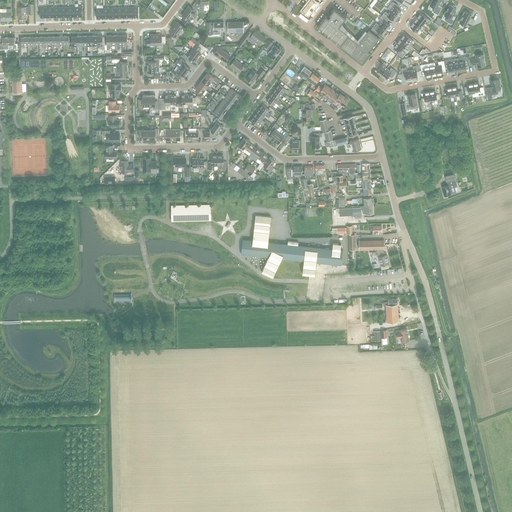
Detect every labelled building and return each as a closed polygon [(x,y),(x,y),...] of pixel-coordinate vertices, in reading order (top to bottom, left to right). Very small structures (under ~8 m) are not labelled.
[(201,13),(204,13),(204,4),(208,4),(208,0),(200,0),(201,0),(197,0),(197,2),(195,2),(192,6),(193,7),(196,9),(201,13)] [(313,9),(313,8),(317,3),(312,0),(310,0),(302,11),(303,10),(308,14),(307,15),(308,15),(312,10),(313,8),(313,9)] [(441,0),(431,0),(429,5),(435,7),(433,12),(438,14),(442,7),(439,6),(442,0),(441,0)] [(393,1),(387,8),(390,10),(397,15),(401,11),(396,7),(398,4),(393,1)] [(29,7),(18,7),(18,17),(26,17),(26,14),(33,13),(33,3),(29,3),(29,7)] [(453,6),(449,4),(446,11),(445,11),(444,14),(445,14),(444,15),(447,16),(445,20),(452,24),(456,15),(453,14),(454,12),(456,7),(455,7),(456,6),(453,5),(453,6)] [(189,20),(192,15),(193,16),(195,17),(197,14),(196,13),(195,12),(195,11),(192,9),(188,6),(181,15),(184,17),(182,20),(188,25),(190,22),(189,20)] [(11,12),(11,8),(6,9),(1,9),(1,10),(0,10),(0,16),(1,16),(1,20),(11,20),(11,12)] [(340,24),(341,23),(346,17),(334,8),(331,11),(333,13),(331,15),(330,14),(329,14),(330,15),(328,17),(326,16),(317,26),(327,34),(340,44),(339,45),(339,46),(341,44),(343,46),(342,48),(345,50),(346,48),(349,50),(347,52),(351,55),(352,53),(354,55),(353,56),(356,59),(358,57),(360,59),(358,61),(362,63),(370,52),(368,51),(369,49),(370,50),(371,49),(369,48),(371,45),(372,47),(375,43),(373,42),(375,40),(377,41),(379,38),(368,29),(367,32),(360,41),(359,41),(360,42),(359,44),(348,35),(349,34),(349,33),(349,34),(339,26),(340,24)] [(384,12),(382,15),(388,19),(390,17),(394,20),(397,15),(390,10),(388,12),(385,10),(384,12)] [(464,11),(459,22),(466,26),(467,24),(471,27),(475,20),(470,18),(471,15),(464,11)] [(421,13),(417,17),(424,23),(426,20),(429,22),(431,20),(421,13)] [(380,17),(378,19),(381,22),(379,24),(386,30),(390,25),(386,22),(388,19),(382,15),(380,17)] [(417,17),(414,22),(424,29),(425,27),(422,25),(424,23),(417,17)] [(173,28),(170,33),(177,38),(179,35),(178,33),(181,29),(184,32),(186,29),(183,26),(177,21),(172,28),(173,28)] [(243,21),(228,22),(228,33),(243,32),(243,21)] [(205,29),(204,28),(206,26),(202,22),(195,30),(201,34),(205,29)] [(212,22),(207,22),(207,34),(213,34),(219,33),(219,29),(224,29),(223,22),(218,22),(218,23),(217,23),(217,22),(214,22),(214,23),(212,23),(212,22)] [(376,22),(371,29),(375,33),(377,30),(382,34),(386,30),(379,24),(376,22)] [(414,22),(410,26),(417,32),(419,29),(422,31),(424,29),(414,22)] [(474,34),(473,28),(463,33),(465,40),(469,39),(470,43),(480,40),(479,33),(477,33),(474,34)] [(250,37),(255,41),(256,40),(260,44),(265,37),(261,34),(260,34),(255,30),(250,37)] [(248,31),(238,44),(241,47),(251,33),(248,31)] [(405,33),(401,38),(411,46),(412,44),(410,41),(412,39),(405,33)] [(156,44),(156,34),(150,34),(150,39),(146,39),(147,46),(150,46),(150,44),(156,44)] [(0,48),(9,49),(8,37),(2,37),(2,43),(0,43),(0,48)] [(15,37),(8,37),(9,49),(17,48),(17,43),(15,43),(15,37)] [(192,37),(190,40),(195,44),(198,46),(199,47),(204,50),(205,47),(200,43),(192,37)] [(401,38),(397,42),(404,48),(406,46),(409,48),(411,46),(401,38)] [(397,42),(394,47),(399,51),(397,53),(402,57),(405,53),(403,51),(404,48),(397,42)] [(199,47),(198,46),(195,44),(193,47),(193,48),(190,52),(198,58),(201,53),(197,50),(199,47)] [(274,45),(267,54),(274,58),(280,50),(274,45)] [(220,58),(220,57),(225,61),(230,55),(222,49),(222,48),(219,46),(213,53),(220,58)] [(198,58),(190,52),(187,56),(184,53),(182,56),(187,60),(189,57),(195,62),(198,58)] [(477,67),(485,65),(483,53),(475,55),(476,58),(471,59),(472,65),(477,64),(477,67)] [(147,61),(147,67),(159,66),(159,59),(164,59),(164,55),(154,55),(154,61),(147,61)] [(467,56),(458,57),(460,70),(466,69),(465,63),(468,62),(467,56)] [(182,63),(179,67),(187,72),(190,68),(184,64),(186,61),(181,58),(179,60),(182,63)] [(452,58),(444,60),(445,67),(448,66),(449,72),(455,71),(452,58)] [(235,59),(230,65),(235,69),(234,69),(238,72),(241,68),(244,70),(248,65),(245,63),(243,65),(235,59)] [(438,65),(435,65),(437,74),(443,73),(442,69),(445,68),(445,67),(444,60),(438,61),(438,65)] [(384,61),(376,71),(381,75),(387,68),(384,66),(386,63),(384,61)] [(435,62),(429,63),(431,75),(437,74),(435,65),(435,62)] [(429,63),(420,64),(421,70),(424,70),(425,76),(431,75),(429,63)] [(187,72),(179,67),(177,65),(174,70),(173,68),(171,71),(176,75),(177,72),(184,77),(187,72)] [(413,69),(410,70),(412,79),(417,78),(416,71),(419,71),(418,65),(413,66),(413,69)] [(159,71),(159,66),(147,67),(147,72),(155,72),(155,75),(160,75),(160,71),(159,71)] [(311,72),(304,66),(298,75),(302,77),(303,76),(306,78),(311,72)] [(112,75),(106,76),(106,79),(111,79),(120,79),(120,75),(128,75),(128,67),(118,67),(116,67),(113,67),(113,73),(116,73),(116,75),(112,75)] [(387,68),(381,75),(386,78),(389,75),(392,77),(397,71),(393,69),(391,67),(389,70),(387,68)] [(406,67),(401,68),(402,74),(405,73),(406,80),(412,79),(410,70),(407,70),(406,67)] [(252,70),(246,78),(252,83),(257,76),(259,78),(264,71),(261,68),(257,73),(252,70)] [(220,80),(215,76),(214,77),(208,72),(204,76),(211,81),(213,79),(218,83),(220,80)] [(312,73),(309,76),(312,78),(311,80),(311,81),(311,82),(314,85),(317,82),(320,78),(312,73)] [(287,82),(290,77),(285,74),(281,79),(287,82)] [(211,81),(204,76),(201,80),(210,87),(213,83),(211,81)] [(12,77),(12,92),(22,92),(22,83),(20,83),(20,77),(12,77)] [(498,80),(498,79),(493,80),(490,81),(491,82),(491,87),(486,88),(488,99),(492,98),(491,94),(498,93),(497,90),(500,89),(499,84),(500,84),(499,80),(498,80)] [(210,87),(201,80),(198,84),(205,89),(207,87),(210,90),(211,88),(210,87)] [(279,83),(275,87),(286,95),(287,94),(284,91),(286,89),(279,83)] [(480,87),(479,83),(473,84),(475,96),(484,94),(483,87),(480,87)] [(111,84),(109,84),(109,88),(110,88),(110,91),(111,91),(111,96),(114,96),(117,96),(119,96),(119,91),(119,89),(121,89),(121,84),(119,84),(111,84)] [(204,91),(205,89),(198,84),(195,88),(197,90),(195,92),(202,97),(206,92),(204,91)] [(324,95),(330,87),(325,84),(319,92),(324,95)] [(475,96),(473,84),(467,85),(468,90),(469,94),(472,93),(473,97),(475,96)] [(286,95),(275,87),(273,91),(280,97),(281,95),(285,97),(286,95)] [(328,99),(334,91),(330,87),(324,95),(328,99)] [(459,96),(458,91),(457,87),(452,88),(453,97),(456,96),(457,99),(463,98),(463,95),(459,96)] [(452,88),(446,89),(447,98),(451,97),(451,100),(452,106),(455,106),(455,105),(454,101),(454,100),(453,97),(452,88)] [(231,89),(227,94),(235,99),(239,94),(231,89)] [(278,99),(280,97),(273,91),(270,95),(280,103),(282,101),(278,99)] [(339,94),(334,91),(328,99),(333,102),(339,94)] [(435,91),(429,92),(431,101),(434,100),(435,103),(437,103),(441,102),(440,99),(437,99),(435,91)] [(424,97),(421,98),(423,108),(429,107),(428,101),(431,101),(429,92),(424,93),(424,97)] [(340,103),(344,97),(340,93),(339,94),(333,102),(335,104),(338,101),(339,103),(340,103)] [(191,94),(187,95),(187,103),(187,107),(192,106),(192,103),(198,103),(202,98),(197,95),(198,95),(197,95),(195,97),(193,97),(193,95),(191,95),(191,94)] [(235,99),(227,94),(224,98),(231,104),(235,99)] [(415,94),(407,96),(410,109),(418,107),(415,94)] [(138,107),(143,107),(143,105),(149,105),(149,95),(143,95),(143,99),(138,99),(138,107)] [(155,102),(155,95),(149,95),(149,105),(152,105),(152,109),(158,109),(158,102),(155,102)] [(171,103),(171,95),(167,95),(165,95),(165,99),(159,99),(159,109),(166,109),(166,105),(168,105),(168,103),(171,103)] [(179,106),(179,99),(176,99),(176,95),(174,95),(171,95),(171,103),(171,106),(173,106),(174,105),(176,105),(176,106),(179,106)] [(187,103),(187,95),(184,95),(182,95),(182,99),(179,99),(179,106),(184,106),(184,107),(187,107),(187,103)] [(280,103),(270,95),(266,99),(274,105),(276,103),(279,105),(280,103)] [(349,100),(344,97),(340,103),(339,103),(337,105),(340,107),(342,105),(344,106),(349,100)] [(231,104),(224,98),(220,103),(228,109),(231,104)] [(116,104),(116,100),(109,101),(109,104),(109,105),(106,105),(106,111),(109,111),(119,111),(119,104),(116,104)] [(228,109),(220,103),(217,108),(224,114),(228,109)] [(262,104),(259,108),(270,116),(271,114),(268,111),(269,109),(262,104)] [(302,109),(303,109),(303,119),(311,119),(310,109),(315,109),(315,104),(311,104),(305,104),(302,104),(302,109)] [(224,114),(217,108),(213,113),(220,119),(224,114)] [(270,116),(259,108),(256,112),(263,117),(265,115),(268,117),(270,116)] [(262,119),(263,117),(256,112),(253,116),(264,124),(265,122),(262,119)] [(116,115),(109,116),(109,119),(109,126),(119,126),(119,119),(116,119),(116,115)] [(264,124),(253,116),(250,120),(257,125),(259,123),(262,125),(264,124)] [(343,118),(345,124),(355,122),(353,116),(343,118)] [(215,123),(214,126),(220,131),(222,128),(223,126),(220,123),(222,121),(221,120),(221,121),(216,117),(213,121),(215,123)] [(356,127),(355,122),(345,124),(346,130),(356,127)] [(273,140),(280,131),(282,128),(275,123),(271,129),(273,131),(268,137),(273,140)] [(218,133),(220,131),(214,126),(212,128),(211,127),(209,129),(210,131),(210,137),(212,137),(213,136),(215,137),(215,136),(216,134),(217,135),(218,133)] [(358,133),(356,127),(346,130),(348,136),(358,133)] [(155,136),(158,136),(158,128),(155,128),(155,130),(149,130),(149,140),(155,140),(155,136)] [(193,140),(193,128),(188,128),(188,129),(185,129),(185,134),(184,134),(184,135),(185,135),(188,135),(188,139),(190,139),(190,140),(193,140)] [(201,135),(201,128),(196,128),(193,128),(193,140),(196,140),(196,139),(199,139),(198,135),(201,135)] [(210,139),(210,137),(210,131),(207,131),(207,129),(204,129),(204,128),(201,128),(201,135),(204,135),(204,139),(207,139),(207,140),(210,139)] [(285,139),(288,134),(289,134),(282,128),(280,131),(273,140),(277,144),(282,137),(285,139)] [(144,130),(144,129),(138,129),(139,136),(143,136),(143,140),(149,140),(149,130),(144,130)] [(120,141),(119,133),(110,133),(110,130),(102,130),(102,135),(108,135),(108,141),(120,141)] [(183,130),(166,130),(166,140),(180,140),(180,135),(183,135),(183,130)] [(310,140),(311,140),(311,147),(319,147),(319,136),(322,136),(321,133),(313,133),(314,136),(310,136),(310,140)] [(298,140),(294,140),(294,138),(291,136),(288,134),(285,139),(287,141),(290,143),(292,143),(292,151),(298,151),(298,140)] [(248,142),(249,141),(244,137),(240,142),(238,140),(233,146),(238,149),(240,146),(243,149),(244,147),(248,142)] [(336,140),(328,142),(329,146),(332,146),(347,142),(346,137),(344,137),(336,139),(336,140)] [(350,143),(347,144),(348,147),(351,146),(352,150),(361,148),(359,138),(350,141),(350,143)] [(255,147),(248,142),(244,147),(247,149),(245,152),(249,155),(251,153),(255,147)] [(113,151),(113,145),(106,145),(106,151),(106,158),(107,161),(114,161),(114,158),(117,158),(117,151),(113,151)] [(258,158),(262,152),(255,147),(251,153),(258,158)] [(269,158),(269,157),(262,152),(258,158),(262,161),(261,163),(261,162),(257,167),(260,170),(264,164),(265,163),(269,158)] [(217,165),(217,155),(211,155),(212,162),(208,162),(208,170),(214,169),(214,165),(217,165)] [(223,155),(217,155),(217,165),(220,165),(221,169),(226,169),(226,161),(223,161),(223,155)] [(156,167),(156,160),(151,160),(151,157),(142,157),(143,170),(151,170),(151,168),(156,168),(156,167)] [(269,157),(269,158),(265,163),(264,164),(267,166),(265,169),(269,173),(274,167),(271,165),(275,161),(269,157)] [(186,166),(185,158),(176,158),(176,166),(186,166)] [(197,158),(193,158),(193,167),(199,167),(199,169),(207,169),(207,161),(204,161),(204,158),(197,158)] [(133,164),(128,164),(128,161),(121,161),(121,172),(128,172),(128,171),(134,171),(133,164)] [(247,172),(252,166),(248,164),(243,170),(247,172)] [(349,172),(349,164),(337,164),(337,169),(338,169),(338,173),(346,172),(346,173),(348,173),(349,172)] [(325,165),(315,165),(315,170),(315,174),(319,174),(319,173),(323,173),(323,169),(325,169),(325,165)] [(255,169),(252,166),(247,172),(250,175),(255,169)] [(313,166),(304,166),(304,174),(313,174),(313,166)] [(455,193),(453,187),(457,186),(456,179),(455,173),(445,175),(447,181),(448,185),(442,186),(445,195),(455,193)] [(371,188),(370,180),(363,180),(363,188),(371,188)] [(363,197),(364,206),(372,205),(371,197),(363,197)] [(171,220),(211,219),(211,204),(171,205),(171,220)] [(372,214),(372,205),(364,206),(360,206),(360,207),(339,208),(340,215),(361,214),(361,209),(363,209),(363,212),(363,214),(365,214),(372,214)] [(243,238),(241,254),(268,257),(261,271),(272,277),(281,258),(304,261),(302,274),(315,275),(316,262),(317,262),(327,263),(340,265),(341,265),(343,249),(342,249),(340,249),(341,244),(333,243),(332,248),(298,245),(298,242),(288,241),(288,243),(268,241),(271,216),(256,215),(253,240),(243,238)] [(371,240),(359,240),(359,249),(377,249),(378,256),(385,254),(383,249),(384,249),(384,240),(371,240)] [(378,256),(380,264),(381,269),(389,267),(388,263),(389,263),(387,254),(385,254),(378,256)] [(115,301),(131,301),(131,293),(115,293),(115,301)] [(398,321),(397,298),(388,298),(388,302),(383,302),(384,305),(386,305),(386,322),(398,321)] [(406,329),(398,330),(395,330),(396,331),(395,331),(397,338),(398,343),(401,342),(408,341),(406,329)]
